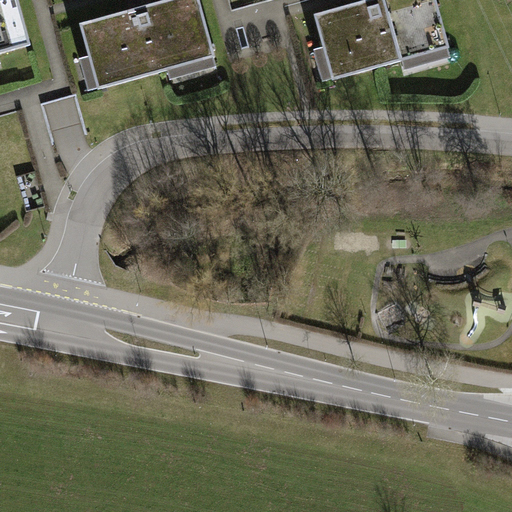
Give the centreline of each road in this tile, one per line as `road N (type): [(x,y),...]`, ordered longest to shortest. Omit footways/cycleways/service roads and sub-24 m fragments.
road 1 (residential): [(64,325),(80,239),(104,185),(153,153),(341,138),(511,149)]
road 2 (secondary): [(511,422),(64,325)]
